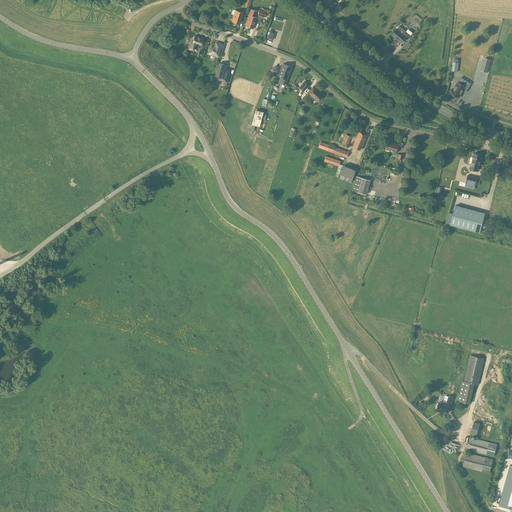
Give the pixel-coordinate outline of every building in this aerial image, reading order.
[(255,13),(256,11),(251,9),(245,26),(253,29),(257,17),(253,16),(254,13),(255,13)] [(264,18),(266,12),(259,9),(257,15),(264,18)] [(240,24),(243,13),(235,10),(231,22),(240,24)] [(403,29),(400,31),(397,29),(392,35),(401,43),(406,37),(409,39),(411,36),(403,29)] [(202,44),(204,39),(194,36),(193,41),(192,41),(189,49),(195,51),(197,43),(202,44)] [(219,53),(222,44),(216,42),(214,49),(210,48),(208,54),(216,56),(217,52),(219,53)] [(227,82),(230,71),(226,70),(227,65),(219,63),(216,76),(219,77),(218,80),(227,82)] [(283,78),(281,83),(284,85),(292,67),(283,64),(280,70),(281,70),(279,76),(283,78)] [(306,95),(308,93),(317,102),(323,96),(313,87),(310,90),(307,88),(309,86),(304,82),(299,88),(306,95)] [(459,97),(465,87),(457,82),(453,89),(452,89),(450,92),(451,92),(451,93),(459,97)] [(272,92),(268,103),(272,105),(277,93),(272,92)] [(262,116),(263,112),(255,110),(254,114),(252,124),(251,124),(251,125),(259,127),(259,126),(262,116)] [(360,150),(366,135),(359,132),(352,147),(360,150)] [(348,146),(351,137),(346,134),(342,143),(348,146)] [(396,150),(398,151),(399,146),(397,146),(398,144),(394,143),(394,144),(392,144),(392,142),(387,141),(385,149),(392,151),(392,152),(395,153),(396,150)] [(347,158),(349,152),(320,142),(318,147),(347,158)] [(478,171),(482,155),(474,153),(470,169),(478,171)] [(338,166),(340,161),(326,156),(324,161),(338,166)] [(344,165),(340,174),(339,178),(351,182),(352,179),(356,170),(344,165)] [(465,183),(475,186),(477,177),(468,175),(465,183)] [(370,180),(356,176),(352,191),(366,194),(370,180)] [(485,213),(455,205),(450,225),(480,232),(485,213)] [(444,400),(443,404),(439,402),(437,410),(439,412),(440,411),(441,411),(441,410),(448,412),(452,397),(448,396),(447,401),(444,400)] [(511,465),(510,465),(499,505),(511,508),(511,465)]
